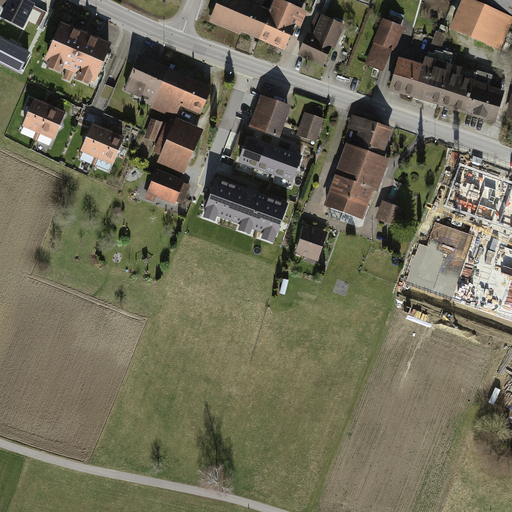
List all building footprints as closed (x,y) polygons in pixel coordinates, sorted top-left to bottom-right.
[(41,6),(28,0),(0,0),(0,17),(30,31),(41,6)] [(219,0),(212,19),(261,38),(271,13),(261,10),(265,0),(219,0)] [(511,33),(511,15),(475,0),(470,0),(458,27),(505,49),(511,33)] [(511,0),(484,0),(511,12),(511,0)] [(271,13),(261,38),(287,49),(295,27),(300,29),(307,14),(287,6),(276,1),(271,13)] [(345,26),(318,15),(301,57),(324,67),(332,49),(335,50),(345,26)] [(409,28),(387,19),(368,65),(388,73),(398,50),(401,51),(409,28)] [(119,46),(69,23),(51,62),(102,85),(119,46)] [(29,54),(2,39),(0,42),(0,61),(20,72),(29,54)] [(143,56),(128,90),(154,101),(169,67),(143,56)] [(401,62),(391,93),(415,100),(425,69),(401,62)] [(427,62),(425,69),(415,100),(461,114),(470,84),(459,81),(462,73),(427,62)] [(154,101),(151,109),(179,121),(184,109),(206,119),(219,88),(169,67),(154,101)] [(505,95),(470,84),(461,114),(496,125),(505,95)] [(289,107),(263,98),(252,124),(281,135),(289,107)] [(71,114),(38,100),(27,127),(60,141),(71,114)] [(325,119),(306,112),(299,134),(318,140),(325,119)] [(396,129),(355,115),(351,127),(362,131),(357,141),(389,152),(396,129)] [(191,174),(207,131),(179,121),(163,163),(191,174)] [(130,139),(98,125),(86,153),(118,167),(130,139)] [(267,144),(249,137),(240,161),(258,167),(267,144)] [(284,150),(267,144),(258,167),(275,174),(284,150)] [(387,161),(349,147),(337,178),(374,192),(387,161)] [(302,156),(284,150),(275,174),(293,180),(302,156)] [(195,186),(160,171),(150,196),(185,210),(195,186)] [(449,200),(496,213),(493,223),(511,228),(511,195),(505,193),(507,186),(456,172),(449,200)] [(374,192),(337,178),(325,207),(363,222),(374,192)] [(288,206),(217,179),(206,209),(277,235),(288,206)] [(402,210),(383,203),(376,221),(396,228),(402,210)] [(329,234),(306,227),(297,255),(319,262),(329,234)]
